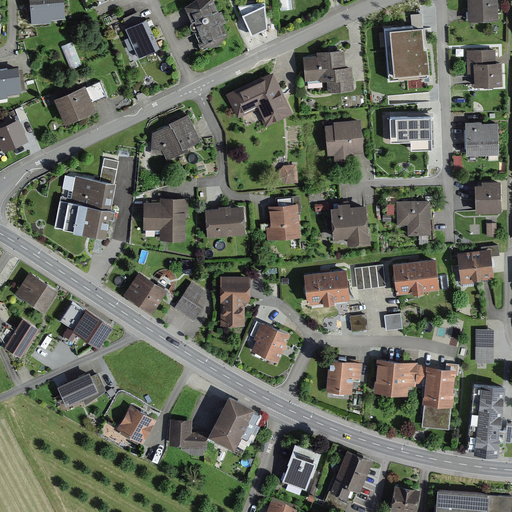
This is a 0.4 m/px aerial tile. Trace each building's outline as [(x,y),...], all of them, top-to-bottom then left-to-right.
[(63,0),(31,0),(32,25),(52,24),(52,20),(64,20),(63,0)] [(213,0),(190,12),(209,49),(227,40),(221,29),(226,26),(213,0)] [(282,0),(283,11),(293,10),(292,0),(282,0)] [(499,0),(469,0),(470,22),(500,22),(499,0)] [(264,2),(239,5),(252,33),(267,25),(264,2)] [(147,17),(126,26),(139,56),(160,47),(147,17)] [(425,24),(385,27),(389,77),(429,74),(425,24)] [(73,70),(85,65),(75,42),(64,47),(73,70)] [(495,51),(466,52),(467,75),(475,75),(476,89),(502,88),(501,67),(495,67),(495,51)] [(321,59),(304,60),(306,81),(326,79),(327,93),(355,91),(353,68),(345,69),(344,53),(321,55),(321,59)] [(18,71),(0,72),(0,100),(8,100),(7,93),(21,92),(18,71)] [(273,75),(228,98),(239,118),(259,108),(269,125),(293,113),(273,75)] [(102,81),(56,101),(66,125),(94,114),(90,105),(109,97),(102,81)] [(431,115),(390,116),(391,139),(411,139),(411,148),(432,147),(431,115)] [(201,141),(188,116),(153,135),(153,152),(162,151),(167,159),(201,141)] [(21,121),(0,128),(0,155),(30,144),(21,121)] [(361,122),(326,126),(330,159),(364,155),(361,122)] [(480,122),(466,123),(468,159),(501,157),(499,125),(481,126),(480,122)] [(120,163),(106,161),(102,184),(67,178),(58,229),(106,237),(120,163)] [(299,183),(297,166),(285,167),(278,174),(279,181),(287,184),(299,183)] [(501,184),(475,185),(476,215),(502,214),(501,184)] [(184,201),(144,203),(145,231),(166,230),(166,240),(186,240),(184,201)] [(431,202),(400,203),(401,226),(407,226),(408,235),(432,234),(431,202)] [(244,205),(206,208),(208,236),(246,234),(244,205)] [(366,206),(330,210),(333,240),(350,238),(351,245),(370,243),(366,206)] [(298,208),(267,210),(270,243),(300,240),(298,208)] [(491,249),(460,254),(464,282),(495,277),(491,249)] [(435,260),(394,266),(398,293),(439,287),(435,260)] [(383,264),(355,267),(358,289),(386,285),(383,264)] [(346,270),(305,275),(308,304),(350,299),(346,270)] [(166,291),(139,273),(124,295),(152,313),(166,291)] [(57,293),(32,276),(17,297),(43,314),(57,293)] [(250,279),(221,279),(221,328),(244,328),(244,300),(250,300),(250,279)] [(208,291),(193,282),(176,308),(197,321),(207,305),(201,302),(208,291)] [(111,327),(87,311),(72,333),(97,349),(111,327)] [(368,315),(353,316),(355,331),(370,330),(368,315)] [(401,315),(386,317),(388,332),(403,330),(401,315)] [(0,335),(7,340),(15,327),(2,319),(0,322),(0,335)] [(39,331),(23,321),(5,348),(20,358),(39,331)] [(291,337),(266,326),(253,355),(278,366),(291,337)] [(494,328),(476,328),(476,362),(494,362),(494,328)] [(364,364),(331,360),(327,391),(351,394),(353,378),(362,379),(364,364)] [(417,364),(377,360),(374,392),(405,395),(405,386),(415,387),(417,364)] [(454,370),(427,367),(423,404),(427,404),(425,425),(448,427),(454,370)] [(98,395),(89,374),(58,388),(67,409),(98,395)] [(506,384),(481,382),(474,452),(499,454),(501,436),(499,436),(499,429),(503,429),(502,437),(511,438),(511,427),(511,420),(507,420),(506,425),(503,425),(503,426),(500,426),(500,423),(502,424),(506,384)] [(261,416),(228,400),(209,438),(243,455),(261,416)] [(155,421),(130,407),(117,431),(141,444),(155,421)] [(193,423),(174,423),(173,447),(192,447),(193,423)] [(320,454),(295,446),(284,480),(309,488),(320,454)] [(371,462),(348,453),(332,495),(346,500),(351,489),(360,492),(371,462)] [(416,511),(420,488),(395,484),(391,511),(395,511),(416,511)] [(490,492),(438,488),(435,511),(488,511),(489,510),(508,511),(511,511),(511,507),(511,495),(489,493),(490,492)]
